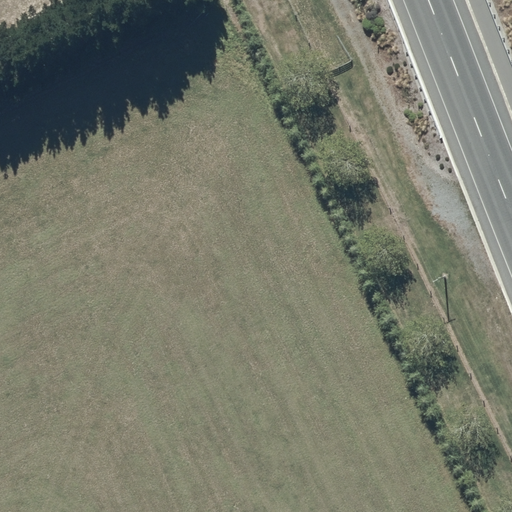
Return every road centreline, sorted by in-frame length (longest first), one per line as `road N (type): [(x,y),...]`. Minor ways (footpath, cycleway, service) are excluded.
road 1 (track): [(511,207),(476,219),(435,193),(333,0)]
road 2 (tertiary): [(511,213),(429,0)]
